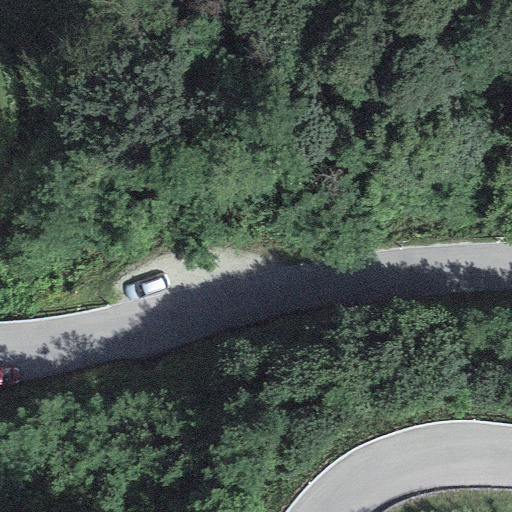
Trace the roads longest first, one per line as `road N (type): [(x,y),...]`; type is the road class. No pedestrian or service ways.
road 1 (tertiary): [(511,267),(352,281),(55,346),(0,350)]
road 2 (tertiary): [(326,511),(358,483),(397,464),(479,452),(511,456)]
